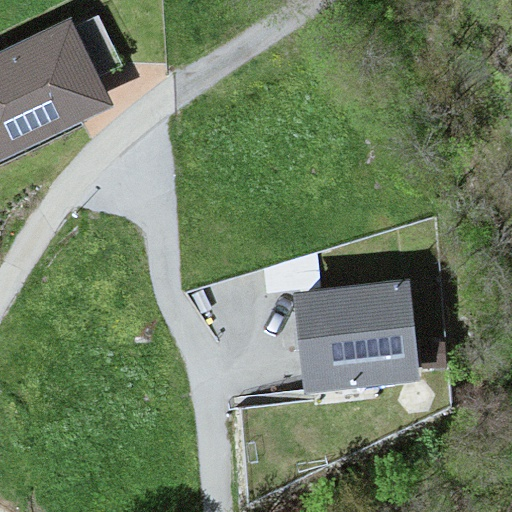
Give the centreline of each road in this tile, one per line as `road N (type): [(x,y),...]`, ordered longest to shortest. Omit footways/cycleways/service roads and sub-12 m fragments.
road 1 (residential): [(139,132),(173,332),(213,444),(220,511)]
road 2 (unclassified): [(0,312),(66,198),(139,132)]
road 3 (track): [(182,94),(318,0)]
